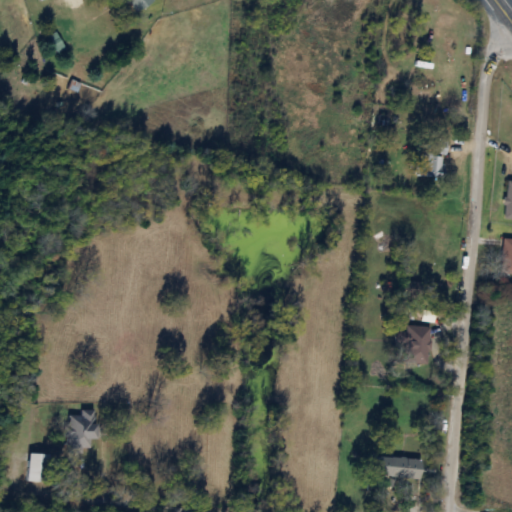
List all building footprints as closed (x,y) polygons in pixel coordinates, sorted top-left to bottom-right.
[(151,1),(150,0),(124,0),(133,12),(151,1)] [(441,179),(444,141),(417,139),(414,176),(441,179)] [(511,219),(511,180),(503,181),(503,219),(511,219)] [(511,274),(511,238),(500,239),(500,274),(511,274)] [(426,362),(426,327),(394,327),(394,344),(405,344),(405,362),(426,362)] [(93,439),(93,410),(77,410),(77,415),(64,415),(64,452),(86,452),(86,439),(93,439)] [(47,454),(29,454),(28,481),(47,481),(47,454)] [(417,477),(417,458),(376,458),(376,477),(417,477)]
